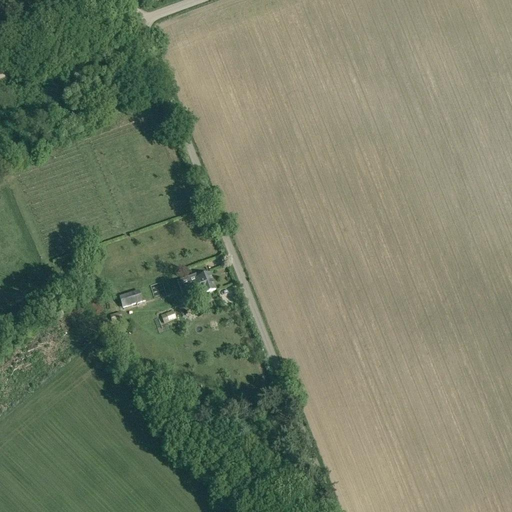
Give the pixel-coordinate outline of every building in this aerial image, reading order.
[(215,291),(209,274),(197,279),(198,281),(187,285),(192,297),(198,295),(199,297),(203,295),(215,291)] [(119,298),(122,310),(142,304),(138,292),(119,298)] [(112,325),(123,322),(120,313),(109,316),(112,325)] [(169,323),(175,321),(172,313),(166,316),(169,323)] [(123,323),(111,327),(114,335),(126,331),(123,323)] [(251,334),(256,343),(262,340),(256,331),(251,334)]
